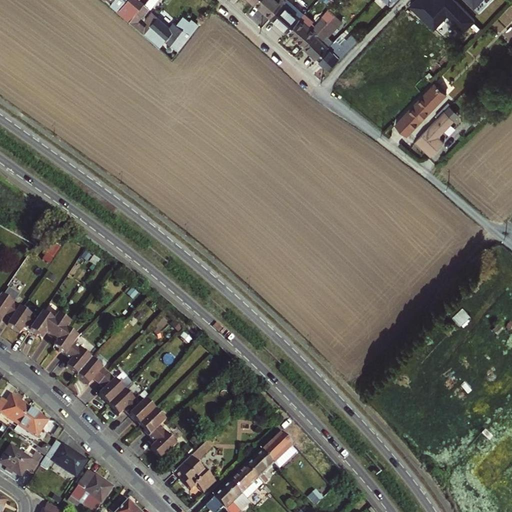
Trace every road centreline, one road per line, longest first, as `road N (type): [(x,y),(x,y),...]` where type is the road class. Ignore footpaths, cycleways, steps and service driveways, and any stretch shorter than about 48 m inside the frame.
road 1 (primary): [(432,511),(364,427),(253,316),(0,119)]
road 2 (primary): [(0,159),(140,260),(230,339),(392,511)]
road 3 (residential): [(321,88),(511,245)]
road 4 (residential): [(167,511),(0,356)]
road 5 (track): [(369,373),(498,233)]
road 6 (residential): [(219,0),(321,88)]
road 7 (residential): [(192,511),(285,422)]
road 8 (residential): [(405,0),(321,88)]
